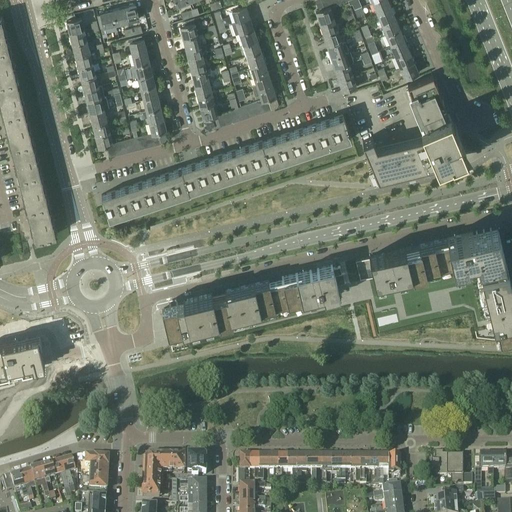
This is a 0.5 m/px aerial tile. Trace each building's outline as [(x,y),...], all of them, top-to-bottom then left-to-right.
[(321,0),(325,8),(330,6),(330,7),(331,7),(327,0),(321,0)] [(391,6),(388,0),(375,0),(373,1),(377,12),(391,6)] [(135,3),(124,6),(128,24),(134,23),(133,20),(139,18),(135,3)] [(236,21),(250,16),(246,5),(232,10),(236,21)] [(124,6),(112,9),(116,24),(123,22),(124,25),(128,24),(124,6)] [(316,11),(320,23),(334,18),(330,7),(330,6),(325,8),(316,11)] [(396,17),(391,6),(377,12),(382,23),(396,17)] [(101,14),(98,15),(103,37),(107,36),(105,27),(116,24),(112,9),(100,12),(101,14)] [(194,15),(192,9),(182,12),(183,18),(194,15)] [(221,10),(214,11),(217,22),(218,27),(225,25),(231,23),(229,15),(223,17),(221,10)] [(0,49),(9,47),(1,16),(0,16),(0,49)] [(235,34),(240,32),(254,28),(250,16),(236,21),(231,23),(235,34)] [(66,21),(69,32),(84,29),(81,18),(81,17),(66,21)] [(400,28),(396,17),(382,23),(386,34),(400,28)] [(185,25),(180,26),(183,38),(198,34),(194,18),(184,21),(185,25)] [(320,23),(323,34),(337,29),(334,18),(320,23)] [(141,25),(129,28),(131,35),(143,32),(141,25)] [(243,44),(258,39),(254,28),(240,32),(243,44)] [(405,39),(400,28),(386,34),(391,45),(405,39)] [(69,32),(72,44),(87,41),(84,29),(69,32)] [(323,34),(327,45),(345,39),(343,34),(339,35),(337,29),(323,34)] [(183,38),(186,49),(201,46),(198,34),(183,38)] [(129,38),(132,53),(147,49),(144,38),(142,38),(142,35),(129,38)] [(247,55),(261,50),(258,39),(243,44),(247,55)] [(327,45),(331,56),(348,50),(345,39),(327,45)] [(409,50),(405,39),(391,45),(396,56),(409,50)] [(72,44),(75,56),(90,52),(87,41),(72,44)] [(186,49),(189,61),(203,57),(201,46),(186,49)] [(0,49),(0,82),(17,78),(9,47),(0,49)] [(132,53),(135,65),(150,61),(147,49),(132,53)] [(251,66),(265,61),(261,50),(247,55),(251,66)] [(348,50),(331,56),(335,67),(348,63),(353,61),(349,50),(348,50)] [(378,50),(371,53),(376,64),(384,61),(380,50),(378,50)] [(414,61),(409,50),(396,56),(400,67),(414,61)] [(75,56),(78,67),(93,63),(95,63),(94,60),(92,61),(90,52),(75,56)] [(189,61),(192,72),(206,69),(203,57),(189,61)] [(136,77),(138,76),(153,73),(150,61),(135,65),(137,72),(135,73),(136,77)] [(254,77),(269,72),(265,61),(251,66),(248,67),(250,72),(252,71),(254,77)] [(419,72),(414,61),(400,67),(405,78),(419,72)] [(78,67),(81,79),(96,75),(93,63),(78,67)] [(348,63),(335,67),(338,78),(352,74),(348,63)] [(192,72),(195,84),(212,79),(211,75),(208,75),(206,69),(192,72)] [(238,71),(231,73),(235,84),(241,82),(238,71)] [(253,90),(272,84),(269,72),(254,77),(256,83),(252,85),(253,90)] [(138,76),(141,88),(155,84),(153,73),(138,76)] [(352,74),(338,78),(342,90),(356,86),(356,85),(352,74)] [(363,140),(368,154),(373,164),(378,177),(392,174),(399,172),(407,170),(414,168),(422,166),(429,165),(436,163),(437,167),(453,160),(455,159),(455,158),(460,156),(464,154),(465,155),(466,154),(461,141),(456,129),(453,123),(447,109),(445,103),(441,95),(439,89),(436,81),(433,75),(433,74),(408,84),(411,93),(413,100),(424,126),(422,127),(421,127),(424,134),(425,137),(378,149),(377,147),(376,146),(373,138),(372,136),(363,140)] [(81,79),(84,90),(98,86),(96,75),(81,79)] [(0,82),(0,100),(4,115),(25,109),(17,78),(0,82)] [(195,84),(197,95),(212,91),(210,84),(213,84),(212,79),(195,84)] [(155,84),(141,88),(144,99),(158,95),(155,84)] [(267,98),(271,109),(276,107),(278,103),(275,95),(276,95),(272,84),(253,90),(255,95),(260,94),(262,99),(262,100),(267,98)] [(84,90),(87,101),(105,97),(102,85),(98,86),(84,90)] [(197,95),(200,107),(215,103),(219,102),(216,90),(212,91),(197,95)] [(144,99),(136,101),(137,106),(140,106),(141,112),(147,111),(161,107),(158,95),(144,99)] [(105,97),(87,101),(90,113),(104,110),(109,108),(106,96),(105,97)] [(261,99),(265,111),(271,109),(267,98),(262,100),(262,99),(261,99)] [(256,101),(260,113),(265,111),(261,99),(256,101)] [(250,103),(254,115),(260,113),(256,101),(250,103)] [(210,127),(215,126),(212,116),(218,115),(218,114),(215,103),(200,107),(203,118),(205,118),(207,125),(210,127)] [(244,105),(248,117),(254,115),(250,103),(244,105)] [(244,105),(239,107),(243,119),(248,117),(244,105)] [(147,123),(149,122),(164,118),(161,107),(147,111),(148,118),(146,118),(147,123)] [(239,107),(234,109),(238,120),(243,119),(239,107)] [(9,136),(12,145),(32,140),(25,109),(4,115),(9,136)] [(234,109),(228,111),(232,122),(238,120),(234,109)] [(90,113),(93,124),(107,120),(104,110),(90,113)] [(228,111),(223,112),(227,124),(232,122),(228,111)] [(218,115),(221,126),(227,124),(223,112),(218,114),(218,115)] [(343,114),(316,123),(324,147),(351,138),(343,114)] [(212,116),(215,126),(216,128),(221,126),(218,115),(212,116)] [(149,122),(152,133),(152,134),(158,132),(161,142),(165,141),(167,137),(165,130),(167,130),(164,118),(149,122)] [(93,124),(95,135),(110,132),(107,120),(93,124)] [(316,123),(289,132),(297,156),(324,147),(316,123)] [(98,147),(107,145),(113,143),(110,132),(95,135),(98,147)] [(158,132),(152,134),(155,145),(161,143),(161,142),(158,132)] [(262,140),(270,165),(297,156),(289,132),(263,141),(262,140)] [(152,133),(147,135),(150,146),(155,145),(152,134),(152,133)] [(147,135),(141,136),(144,148),(150,146),(147,135)] [(141,136),(136,138),(139,149),(144,148),(141,136)] [(136,138),(130,139),(133,151),(139,149),(136,138)] [(130,139),(124,140),(127,152),(133,151),(130,139)] [(12,145),(19,177),(40,171),(32,140),(12,145)] [(124,140),(119,142),(122,153),(127,152),(124,140)] [(262,140),(235,149),(243,173),(270,164),(270,165),(262,140)] [(119,142),(113,143),(116,155),(122,153),(119,142)] [(113,143),(107,145),(110,156),(116,155),(113,143)] [(235,149),(208,158),(216,182),(243,173),(235,149)] [(208,158),(182,167),(190,191),(190,190),(216,182),(208,158)] [(182,168),(155,176),(163,200),(190,191),(182,167),(181,167),(182,168)] [(19,177),(27,207),(48,202),(40,171),(19,177)] [(155,176),(128,185),(136,209),(163,200),(155,176)] [(136,209),(128,185),(101,194),(109,218),(136,209)] [(48,202),(27,207),(35,239),(36,239),(37,242),(49,239),(48,236),(56,234),(48,202)] [(356,259),(358,270),(366,303),(373,335),(471,312),(475,329),(476,336),(500,338),(500,339),(509,340),(511,339),(511,287),(509,275),(501,239),(497,226),(473,232),(460,235),(391,251),(385,253),(361,258),(356,259)] [(283,323),(329,312),(366,303),(358,270),(342,274),(340,266),(333,268),(332,265),(317,269),(311,270),(282,277),(269,280),(225,290),(213,293),(176,302),(171,303),(169,303),(162,305),(163,308),(165,319),(166,321),(167,326),(169,335),(170,338),(171,345),(172,349),(187,345),(283,323)] [(0,385),(11,383),(9,375),(10,375),(9,373),(16,372),(22,370),(25,370),(45,365),(44,363),(44,361),(42,353),(40,343),(42,343),(40,335),(38,335),(36,335),(28,337),(26,338),(18,340),(16,340),(0,344),(1,344),(0,343),(0,385)] [(430,461),(430,462),(431,462),(431,470),(430,470),(433,470),(433,477),(450,477),(450,485),(462,485),(472,485),(472,476),(462,476),(462,456),(446,456),(446,455),(442,455),(442,452),(434,452),(434,461),(431,461),(431,460),(430,461)] [(393,456),(387,456),(387,471),(388,471),(388,476),(392,476),(392,478),(400,478),(400,473),(400,456),(399,456),(398,455),(394,455),(393,456)] [(76,457),(78,493),(106,495),(108,459),(106,457),(83,456),(76,457)] [(144,460),(143,480),(160,481),(160,469),(164,469),(164,456),(149,456),(149,461),(144,460)] [(184,456),(164,456),(164,469),(164,472),(184,472),(184,456)] [(187,475),(187,477),(197,477),(197,475),(205,475),(205,458),(203,456),(187,456),(187,475)] [(239,485),(244,485),(244,479),(244,470),(248,470),(248,456),(239,456),(239,470),(239,485)] [(258,456),(248,456),(248,470),(254,470),(254,485),(259,485),(259,481),(258,456)] [(267,456),(258,456),(259,481),(263,481),(263,471),(268,471),(267,456)] [(277,456),(267,456),(268,471),(273,471),(273,484),(277,484),(277,481),(277,456)] [(287,456),(277,456),(277,481),(282,481),(282,471),(287,471),(287,456)] [(296,456),(287,456),(287,471),(292,471),(292,484),(296,484),(296,456)] [(306,456),(296,456),(296,484),(301,484),(301,481),(301,473),(306,473),(306,471),(306,456)] [(315,456),(306,456),(306,471),(311,471),(311,484),(315,484),(315,471),(318,471),(321,471),(321,465),(318,465),(318,462),(315,462),(315,456)] [(318,456),(315,456),(315,462),(318,462),(318,465),(321,465),(321,471),(321,484),(326,484),(326,474),(331,474),(331,456),(318,456)] [(340,456),(331,456),(331,474),(336,474),(336,484),(340,484),(340,456)] [(350,456),(340,456),(340,484),(345,484),(345,471),(350,471),(350,456)] [(359,456),(350,456),(350,471),(355,471),(355,484),(359,484),(359,456)] [(369,456),(359,456),(359,484),(365,484),(365,477),(364,477),(364,471),(369,471),(369,456)] [(378,456),(369,456),(369,471),(374,471),(374,477),(372,477),(372,485),(378,485),(378,456)] [(387,456),(378,456),(378,485),(378,486),(383,486),(383,481),(383,478),(388,478),(388,476),(388,471),(387,471),(387,456)] [(492,471),(492,456),(480,456),(480,471),(487,471),(487,477),(492,477),(492,471)] [(505,456),(492,456),(492,471),(504,471),(504,484),(511,483),(511,467),(511,458),(505,458),(505,456)] [(71,458),(60,461),(66,479),(69,488),(71,495),(75,494),(75,486),(73,487),(71,478),(69,474),(75,472),(71,458)] [(60,461),(50,464),(55,478),(60,476),(64,490),(65,496),(71,495),(69,488),(66,479),(60,461)] [(50,464),(40,467),(46,485),(50,484),(49,480),(55,478),(50,464)] [(40,467),(30,470),(36,489),(42,487),(43,493),(48,492),(46,485),(40,467)] [(30,470),(20,473),(27,496),(29,502),(33,500),(30,491),(36,489),(30,470)] [(10,476),(14,490),(16,494),(21,493),(23,498),(27,496),(20,473),(10,476)] [(6,492),(14,490),(10,476),(10,477),(2,479),(6,492)] [(160,481),(143,480),(142,497),(159,498),(160,481)] [(188,487),(188,491),(205,491),(205,483),(179,483),(179,487),(188,487)] [(239,485),(239,494),(254,494),(254,489),(271,489),(271,486),(266,486),(266,485),(259,485),(254,485),(249,485),(244,485),(239,485)] [(373,494),(373,498),(400,495),(399,486),(396,487),(381,489),(382,493),(373,494)] [(450,494),(433,496),(434,507),(454,505),(454,499),(457,499),(459,498),(463,493),(462,488),(451,489),(449,489),(450,494)] [(179,495),(179,499),(205,499),(205,491),(188,491),(188,495),(179,495)] [(239,494),(239,504),(267,504),(267,499),(254,499),(254,494),(239,494)] [(383,501),(384,505),(401,503),(400,495),(373,498),(374,503),(383,501)] [(88,510),(104,511),(105,498),(88,497),(88,510)] [(188,504),(188,508),(205,508),(205,499),(179,499),(179,504),(188,504)] [(375,511),(398,511),(402,511),(401,503),(384,505),(384,509),(375,511)]
